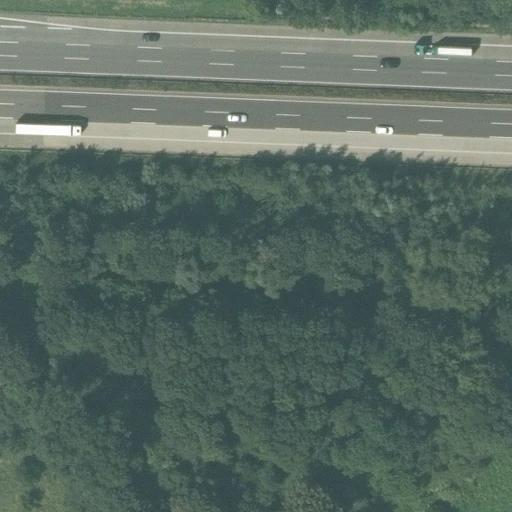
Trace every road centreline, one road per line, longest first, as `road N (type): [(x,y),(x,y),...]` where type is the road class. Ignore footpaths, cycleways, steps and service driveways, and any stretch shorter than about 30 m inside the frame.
road 1 (motorway): [(0,112),(511,134)]
road 2 (motorway): [(511,71),(0,50)]
